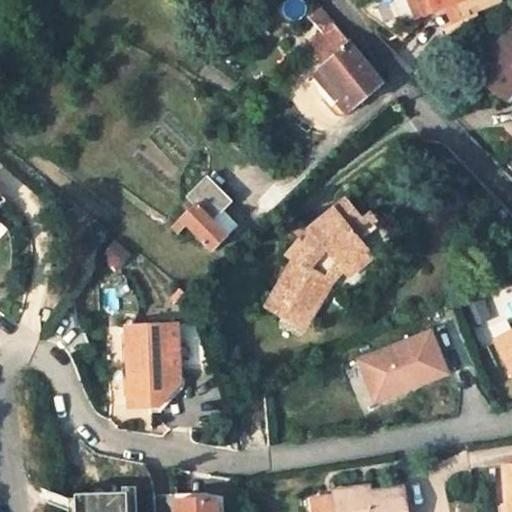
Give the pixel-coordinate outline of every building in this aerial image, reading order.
[(306,0),(297,8),(305,18),(315,9),(307,0),(306,0)] [(403,0),(422,30),(429,25),(412,0),(403,0)] [(500,0),(412,0),(429,25),(440,19),(441,21),(455,12),(463,25),(500,0)] [(293,29),(305,44),(326,23),(315,9),(305,18),(293,29)] [(322,65),(316,71),(339,96),(330,105),(341,117),(376,87),(326,23),(305,44),(322,65)] [(476,76),(510,100),(511,97),(511,32),(509,31),(476,76)] [(324,110),(330,105),(339,96),(316,71),(307,79),(316,90),(311,96),(324,110)] [(210,231),(221,224),(227,219),(207,188),(184,203),(188,211),(165,226),(171,236),(185,228),(205,257),(222,248),(210,231)] [(265,312),(283,324),(288,317),(307,330),(344,274),(369,254),(359,241),(352,233),(363,224),(348,204),(311,233),(314,238),(303,249),(299,245),(288,260),(297,266),(265,312)] [(230,243),(221,224),(210,231),(222,248),(230,243)] [(370,232),(363,224),(352,233),(359,241),(370,232)] [(119,272),(134,254),(117,239),(102,257),(119,272)] [(349,281),(375,261),(369,254),(344,274),(349,281)] [(302,337),(307,330),(288,317),(283,324),(302,337)] [(173,374),(172,323),(128,325),(131,405),(159,405),(181,381),(173,374)] [(181,381),(179,323),(172,323),(173,374),(181,381)] [(429,329),(358,357),(373,395),(411,380),(413,385),(446,371),(429,329)] [(511,331),(495,340),(511,372),(511,331)] [(224,387),(176,387),(176,425),(224,426),(224,387)] [(511,511),(511,467),(505,468),(508,510),(501,510),(501,511),(511,511)] [(145,511),(145,484),(72,487),(72,511),(145,511)] [(403,511),(402,490),(368,493),(359,494),(358,488),(332,491),(332,494),(334,508),(333,511),(403,511)] [(332,494),(310,497),(312,510),(334,508),(332,494)] [(222,511),(223,502),(218,501),(205,499),(177,498),(176,511),(222,511)]
